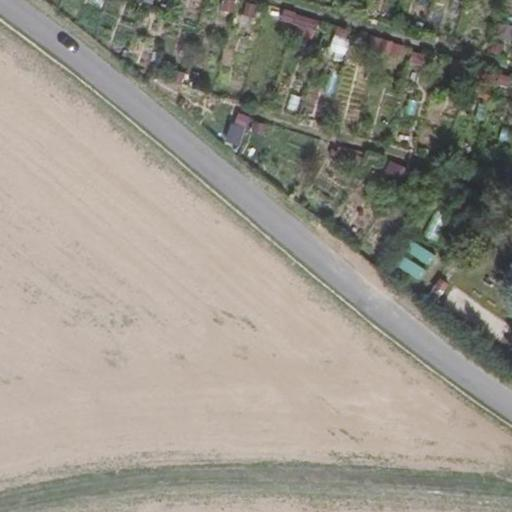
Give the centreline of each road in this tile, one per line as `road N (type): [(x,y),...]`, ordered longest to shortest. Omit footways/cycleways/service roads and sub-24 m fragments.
road 1 (tertiary): [(6,0),(436,352),(511,402)]
road 2 (track): [(511,490),(335,480),(148,486),(0,507)]
